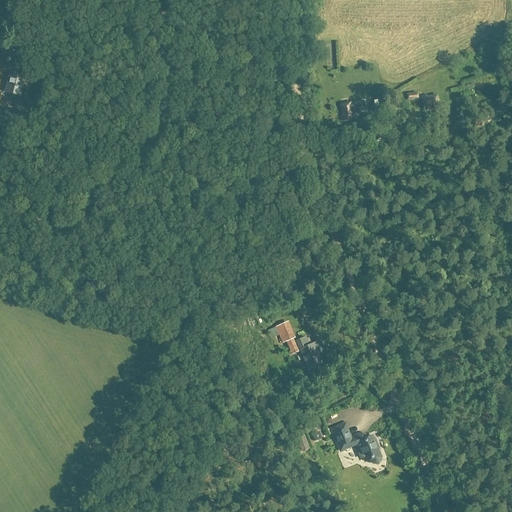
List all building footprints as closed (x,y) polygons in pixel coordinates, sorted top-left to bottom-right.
[(27,30),(23,21),(22,21),(19,15),(13,18),(16,24),(15,24),(19,34),(27,30)] [(24,76),(11,73),(6,91),(19,95),(24,76)] [(426,96),(421,97),(424,109),(429,108),(429,106),(438,104),(436,95),(427,97),(426,96)] [(363,101),(349,104),(349,103),(340,105),(342,115),(340,116),(342,121),(354,118),(353,113),(365,110),(363,101)] [(283,343),(293,338),(290,331),(280,336),(283,343)] [(305,338),(297,341),(309,369),(315,367),(315,366),(321,363),(316,351),(320,350),(317,342),(309,346),(305,338)] [(292,354),(298,351),(296,345),(289,347),(292,354)] [(309,428),(321,424),(318,416),(306,421),(309,428)] [(344,424),(332,429),(341,450),(353,446),(352,444),(358,442),(359,446),(358,449),(360,455),(364,456),(366,461),(371,459),(371,461),(373,462),(376,463),(378,462),(380,460),(381,457),(380,455),(378,449),(379,449),(375,439),(374,440),(372,435),(368,437),(367,436),(365,435),(362,437),(361,434),(356,436),(356,438),(351,440),(344,424)] [(319,440),(322,447),(329,444),(326,437),(319,440)]
